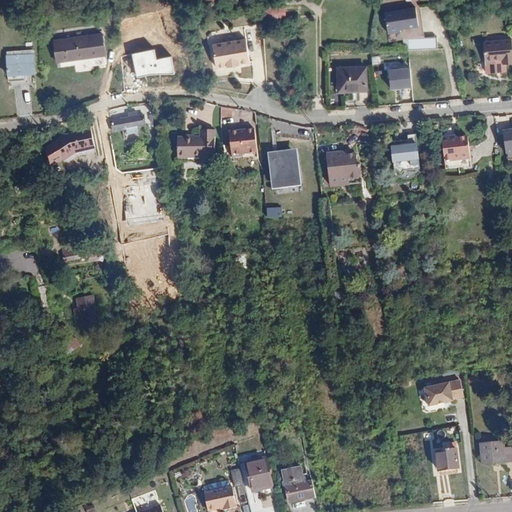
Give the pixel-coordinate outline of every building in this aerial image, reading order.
[(265,18),(287,18),(287,4),(266,3),(265,18)] [(387,34),(400,32),(400,29),(418,26),(414,8),(383,14),(387,34)] [(102,34),(54,41),(57,63),(74,60),(76,73),(93,70),(92,66),(107,64),(102,34)] [(251,62),(246,39),(213,45),(218,68),(228,66),(229,67),(240,65),(240,64),(251,62)] [(511,60),(511,42),(511,41),(485,43),(486,66),(496,65),(496,60),(503,59),(504,61),(511,60)] [(7,56),(8,75),(35,73),(32,48),(13,49),(13,56),(7,56)] [(154,49),(131,54),(137,77),(150,74),(174,75),(172,57),(156,60),(154,49)] [(367,91),(366,67),(338,68),(338,92),(367,91)] [(390,68),(390,88),(413,87),(413,67),(390,68)] [(146,125),(144,116),(138,117),(137,112),(128,114),(129,118),(114,121),(116,131),(129,129),(130,134),(140,132),(139,127),(146,125)] [(99,147),(94,126),(81,129),(81,131),(68,134),(51,149),(54,165),(64,157),(65,162),(79,151),(99,147)] [(256,136),(255,128),(247,129),(248,132),(242,133),(243,138),(256,136)] [(215,161),(214,130),(200,130),(200,137),(176,138),(177,158),(201,158),(201,162),(215,161)] [(258,152),(256,136),(243,138),(242,133),(240,133),(240,130),(229,132),(231,145),(223,147),(225,163),(233,162),(232,156),(258,152)] [(420,169),(416,134),(408,135),(409,141),(409,145),(392,148),(395,173),(420,169)] [(465,147),(469,147),(468,136),(456,138),(452,138),(451,136),(442,137),(445,161),(457,160),(455,149),(465,147)] [(455,149),(457,160),(467,159),(465,147),(455,149)] [(258,159),(258,152),(232,156),(233,162),(258,159)] [(347,176),(349,179),(357,178),(361,173),(360,164),(357,161),(356,154),(346,155),(343,153),(327,154),(330,178),(347,176)] [(297,157),(270,158),(272,188),(300,187),(297,157)] [(350,185),(349,179),(347,176),(330,178),(331,187),(350,185)] [(88,250),(70,253),(60,254),(59,245),(54,246),(53,240),(39,243),(40,248),(38,249),(41,265),(54,263),(55,270),(61,269),(60,262),(89,258),(88,250)] [(111,256),(109,248),(90,251),(91,260),(111,256)] [(98,321),(93,297),(76,300),(78,309),(74,310),(75,317),(80,316),(82,325),(98,321)] [(74,350),(80,346),(73,334),(67,338),(74,350)] [(453,401),(453,400),(464,399),(460,381),(425,389),(429,407),(453,401)] [(448,450),(437,451),(439,471),(460,468),(457,448),(456,448),(455,442),(448,443),(448,450)] [(511,461),(511,447),(505,448),(504,444),(490,445),(491,463),(511,461)] [(273,487),(266,457),(245,462),(252,492),(273,487)] [(244,485),(240,468),(232,470),(235,487),(244,485)] [(289,503),(315,497),(312,480),(303,481),(301,468),(282,471),(289,503)] [(209,511),(222,509),(227,508),(227,511),(238,508),(233,489),(231,489),(230,484),(228,483),(227,482),(210,486),(212,494),(205,496),(209,511)]
